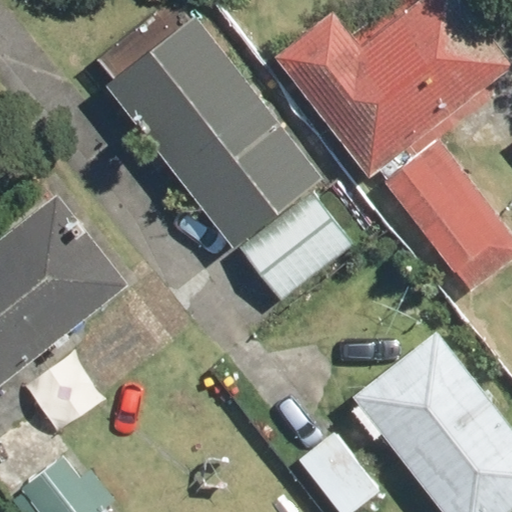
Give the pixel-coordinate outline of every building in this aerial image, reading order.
[(378,0),(296,63),(377,167),(511,63),(511,39),(481,0),(378,0)] [(325,171),(211,19),(121,85),(236,238),(325,171)] [(511,238),(438,142),(392,177),(472,281),(511,250),(511,238)] [(0,240),(0,386),(132,279),(60,191),(0,240)] [(511,421),(447,333),(366,392),(454,511),(503,511),(511,506),(511,421)] [(335,429),(300,458),(343,511),(354,511),(384,488),(335,429)] [(27,486),(47,511),(114,511),(108,505),(120,496),(98,468),(83,480),(65,456),(27,486)]
